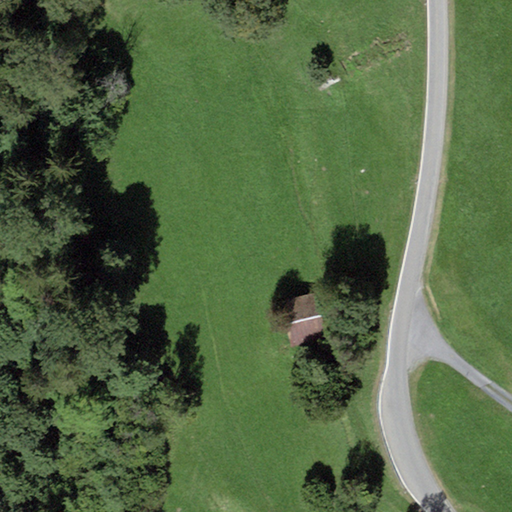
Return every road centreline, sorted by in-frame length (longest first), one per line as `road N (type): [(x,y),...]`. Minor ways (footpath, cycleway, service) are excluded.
road 1 (tertiary): [(445,511),(412,465),(393,393),(436,127),(436,0)]
road 2 (track): [(511,396),(406,313)]
